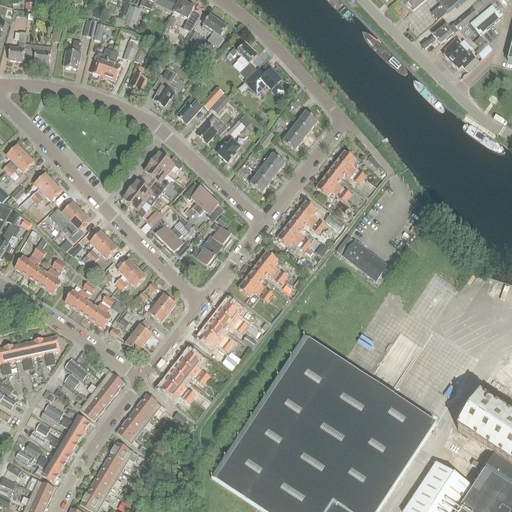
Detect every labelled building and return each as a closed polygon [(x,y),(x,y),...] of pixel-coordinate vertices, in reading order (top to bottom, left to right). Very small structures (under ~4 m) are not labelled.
[(51,0),(48,16),(54,17),(57,0),(51,0)] [(86,0),(84,7),(91,10),(94,0),(86,0)] [(153,5),(159,8),(162,0),(142,0),(143,0),(140,7),(150,12),(153,5)] [(174,15),(180,2),(175,0),(162,0),(159,8),(174,15)] [(408,0),(405,3),(407,4),(406,6),(408,9),(410,8),(413,12),(427,1),(427,0),(434,0),(440,7),(431,14),(438,22),(464,0),(408,0)] [(194,9),(180,2),(174,15),(188,22),(184,31),(190,34),(200,19),(192,15),(194,9)] [(122,30),(131,5),(125,3),(119,19),(117,18),(114,27),(122,30)] [(69,5),(67,13),(73,15),(76,6),(69,5)] [(140,12),(131,8),(124,28),(133,31),(140,12)] [(492,9),(470,26),(479,37),(501,20),(492,9)] [(433,35),(441,45),(447,41),(448,42),(459,33),(468,25),(478,17),(472,10),(450,28),(446,24),(433,35)] [(102,14),(96,12),(93,19),(100,21),(102,14)] [(210,18),(202,29),(212,37),(207,43),(218,50),(224,41),(221,39),(227,30),(210,18)] [(166,27),(172,29),(176,21),(170,19),(166,27)] [(92,40),(96,23),(87,21),(83,37),(92,40)] [(63,31),(63,25),(54,24),(52,43),(59,43),(60,31),(63,31)] [(104,27),(97,26),(93,41),(100,43),(104,27)] [(25,55),(30,56),(31,46),(25,46),(26,44),(25,44),(26,34),(20,33),(18,43),(20,43),(19,49),(11,48),(9,61),(24,63),(25,55)] [(198,36),(191,33),(185,43),(191,47),(198,36)] [(479,50),(485,45),(479,39),(473,45),(479,50)] [(131,64),(140,44),(131,40),(127,49),(122,60),(131,64)] [(467,56),(463,52),(459,48),(462,45),(457,40),(445,51),(448,53),(445,57),(458,71),(462,67),(464,70),(475,59),(470,53),(467,56)] [(79,65),(81,56),(79,56),(81,44),(74,43),(71,54),(66,53),(65,62),(64,69),(66,70),(66,71),(71,72),(71,71),(77,72),(78,65),(79,65)] [(492,51),(486,44),(485,45),(479,50),(476,53),(482,60),(492,51)] [(237,55),(241,58),(237,62),(245,70),(249,66),(249,65),(257,57),(244,45),(238,52),(235,49),(229,54),(233,58),(237,55)] [(49,67),(51,54),(52,49),(31,46),(30,56),(36,56),(35,65),(49,67)] [(184,46),(180,52),(186,56),(189,50),(184,46)] [(90,75),(103,80),(112,54),(106,51),(104,57),(98,55),(96,59),(90,75)] [(145,54),(138,51),(133,62),(140,65),(145,54)] [(119,56),(112,54),(103,80),(103,79),(116,84),(121,68),(115,66),(119,56)] [(245,70),(240,74),(246,80),(255,71),(249,65),(249,66),(245,70)] [(140,95),(147,81),(140,78),(144,70),(137,67),(133,74),(135,75),(128,89),(140,95)] [(159,93),(153,102),(165,109),(170,101),(171,102),(175,95),(174,95),(177,91),(171,87),(177,76),(168,70),(163,78),(161,77),(153,90),(159,93)] [(256,96),(266,87),(277,98),(283,92),(278,86),(281,83),(271,71),(264,77),(259,71),(252,77),(245,84),(247,87),(256,96)] [(245,84),(238,90),(240,93),(247,87),(245,84)] [(201,107),(208,113),(224,96),(216,90),(201,107)] [(230,102),(224,96),(212,110),(218,115),(230,102)] [(186,127),(196,115),(202,109),(191,99),(185,105),(186,107),(176,118),(186,127)] [(301,107),(295,101),(290,106),(296,112),(301,107)] [(302,119),(307,123),(312,118),(306,113),(302,119)] [(252,121),(245,115),(228,134),(234,140),(252,121)] [(207,145),(217,134),(220,137),(226,131),(212,118),(206,124),(207,125),(197,136),(207,145)] [(288,123),(281,118),(277,123),(283,129),(288,123)] [(318,122),(312,118),(307,123),(313,128),(318,122)] [(302,119),(297,125),(309,134),(313,128),(307,123),(302,119)] [(297,125),(292,131),(304,140),(309,134),(297,125)] [(292,131),(288,137),(299,146),(304,140),(292,131)] [(270,144),(275,138),(269,133),(264,139),(270,144)] [(295,152),(299,146),(288,137),(283,143),(295,152)] [(265,150),(270,144),(264,139),(259,146),(265,150)] [(236,155),(238,152),(230,144),(227,147),(226,146),(217,155),(228,165),(237,156),(236,155)] [(6,175),(26,156),(18,147),(7,158),(11,162),(3,171),(6,175)] [(337,162),(362,182),(365,178),(352,168),(356,162),(344,153),(337,162)] [(154,158),(150,163),(167,177),(174,168),(179,172),(184,166),(175,158),(174,158),(170,164),(159,155),(156,159),(154,158)] [(255,165),(259,160),(252,155),(248,160),(255,165)] [(274,155),(269,161),(281,170),(286,164),(274,155)] [(9,178),(18,169),(24,175),(34,164),(26,156),(6,175),(9,178)] [(368,161),(372,166),(376,162),(371,157),(368,161)] [(276,176),(281,170),(269,161),(264,167),(276,176)] [(362,182),(337,162),(330,172),(342,180),(345,176),(359,187),(362,182)] [(155,182),(152,187),(162,194),(166,198),(170,193),(165,190),(168,186),(163,182),(167,177),(150,163),(146,168),(148,169),(144,173),(155,182)] [(276,176),(264,167),(260,173),(272,182),(276,176)] [(243,180),(247,175),(242,169),(237,174),(243,180)] [(338,185),(342,180),(330,172),(323,181),(348,200),(352,196),(338,185)] [(252,177),(267,188),(272,182),(260,173),(258,176),(255,173),(252,177)] [(34,203),(54,184),(46,175),(35,186),(39,191),(30,199),(31,200),(34,203)] [(267,188),(252,177),(251,178),(254,180),(250,185),(262,195),(267,188)] [(332,193),(336,197),(345,204),(348,200),(323,181),(316,190),(327,199),(332,193)] [(133,186),(129,191),(146,204),(151,208),(162,194),(152,187),(148,191),(137,183),(134,187),(133,186)] [(37,207),(46,198),(51,203),(62,193),(54,184),(34,203),(37,207)] [(208,197),(209,196),(203,191),(202,192),(194,184),(194,185),(195,186),(184,198),(189,203),(192,201),(196,205),(192,209),(196,213),(209,199),(208,197)] [(26,192),(20,188),(11,198),(16,203),(26,192)] [(0,204),(2,206),(8,199),(0,190),(0,204)] [(142,210),(146,204),(129,191),(125,196),(126,197),(123,201),(138,213),(136,215),(142,220),(146,215),(142,210)] [(211,200),(209,199),(196,213),(200,217),(204,212),(209,217),(207,219),(212,224),(223,213),(224,214),(225,213),(217,206),(218,204),(212,199),(211,200)] [(34,203),(31,200),(18,212),(22,214),(34,203)] [(298,212),(322,231),(325,227),(313,218),(317,212),(306,203),(298,212)] [(68,227),(71,224),(81,213),(73,204),(62,215),(66,218),(59,225),(58,225),(57,226),(57,227),(58,228),(48,237),(52,241),(62,232),(65,236),(71,230),(68,227)] [(0,206),(0,220),(6,224),(11,212),(0,206)] [(336,212),(329,206),(326,209),(333,215),(336,212)] [(151,230),(163,218),(157,211),(145,223),(151,230)] [(322,231),(298,212),(291,222),(303,230),(306,226),(319,236),(322,231)] [(81,213),(71,224),(79,232),(90,222),(81,213)] [(8,223),(14,227),(19,217),(13,214),(8,223)] [(328,221),(339,234),(346,228),(335,215),(328,221)] [(45,232),(55,223),(49,218),(40,226),(45,232)] [(228,224),(222,219),(217,224),(224,229),(228,224)] [(163,246),(164,247),(178,233),(175,229),(170,234),(166,229),(168,227),(162,221),(151,233),(150,232),(149,232),(157,240),(156,241),(162,247),(163,246)] [(299,235),(303,230),(291,222),(284,231),(308,249),(312,245),(299,235)] [(187,225),(183,229),(187,233),(192,229),(187,225)] [(11,248),(16,240),(15,239),(20,231),(11,226),(6,234),(0,243),(0,260),(3,262),(11,248)] [(210,238),(206,244),(219,254),(225,246),(226,248),(231,241),(230,240),(232,237),(231,237),(231,238),(215,226),(214,226),(215,227),(212,231),(217,235),(213,240),(210,238)] [(293,243),(297,247),(305,253),(307,250),(308,249),(284,231),(277,240),(289,249),(293,243)] [(96,255),(99,253),(110,242),(101,233),(90,244),(95,249),(86,257),(90,261),(96,255)] [(165,250),(170,255),(172,254),(180,262),(179,260),(190,249),(184,243),(182,246),(178,241),(182,237),(178,233),(164,247),(166,248),(165,250)] [(348,238),(336,253),(342,257),(353,242),(348,238)] [(67,254),(75,245),(70,240),(61,249),(67,254)] [(38,248),(42,251),(46,246),(42,241),(38,248)] [(110,242),(99,253),(107,261),(118,251),(110,242)] [(376,283),(387,267),(355,242),(343,258),(376,283)] [(208,268),(210,269),(215,262),(213,261),(219,254),(206,244),(201,250),(204,251),(200,256),(195,253),(192,257),(191,256),(191,257),(207,269),(206,270),(208,268)] [(82,251),(77,246),(68,255),(73,260),(75,258),(82,251)] [(328,251),(322,246),(318,251),(324,256),(328,251)] [(37,259),(42,251),(38,248),(32,256),(37,259)] [(41,262),(46,254),(42,251),(37,259),(41,262)] [(260,263),(285,282),(288,278),(274,268),(278,262),(267,254),(260,263)] [(96,255),(90,261),(94,265),(100,259),(96,255)] [(15,270),(25,277),(36,261),(37,259),(32,256),(28,262),(23,259),(15,270)] [(75,258),(73,260),(83,268),(85,265),(78,259),(77,260),(75,258)] [(34,284),(42,272),(37,268),(40,264),(41,262),(37,259),(36,261),(25,277),(34,284)] [(56,272),(61,264),(57,261),(51,269),(56,272)] [(119,273),(124,278),(114,287),(118,290),(138,271),(130,262),(119,273)] [(285,282),(260,263),(253,272),(264,281),(268,276),(281,287),(285,282)] [(300,267),(310,274),(313,270),(303,263),(300,267)] [(61,264),(56,272),(60,275),(66,267),(61,264)] [(44,290),(55,274),(51,271),(47,275),(42,272),(34,284),(44,290)] [(121,293),(130,284),(136,290),(146,279),(138,271),(118,290),(121,293)] [(260,285),(264,281),(253,272),(246,281),(271,301),(274,296),(260,285)] [(113,278),(108,273),(99,281),(105,286),(113,278)] [(55,274),(44,290),(53,297),(61,285),(56,281),(59,277),(55,274)] [(254,294),(259,297),(268,304),(271,301),(246,281),(238,290),(250,299),(254,294)] [(65,305),(74,311),(86,295),(92,286),(88,283),(83,289),(78,297),(73,293),(65,305)] [(84,318),(92,306),(87,303),(96,289),(92,286),(86,295),(74,311),(84,318)] [(153,296),(158,291),(152,286),(147,290),(153,296)] [(176,306),(164,297),(161,294),(157,301),(159,303),(157,306),(169,316),(176,306)] [(144,305),(148,300),(143,295),(139,299),(144,305)] [(92,306),(84,318),(94,325),(111,300),(106,297),(97,310),(92,306)] [(111,320),(106,316),(115,303),(111,300),(94,325),(103,331),(111,320)] [(161,325),(169,316),(157,306),(156,307),(153,304),(150,308),(154,310),(149,316),(161,325)] [(228,304),(221,313),(237,325),(240,322),(235,318),(239,313),(228,304)] [(221,313),(214,322),(225,331),(229,326),(233,330),(237,325),(221,313)] [(503,328),(511,324),(511,318),(501,323),(503,328)] [(123,320),(119,325),(124,328),(128,324),(123,320)] [(221,335),(225,331),(214,322),(207,331),(223,344),(226,339),(221,335)] [(247,328),(240,322),(237,326),(244,332),(247,328)] [(133,337),(145,347),(152,337),(146,332),(150,328),(144,323),(133,337)] [(130,338),(132,336),(117,325),(109,335),(116,340),(122,332),(130,338)] [(244,332),(237,326),(234,330),(241,336),(244,332)] [(258,342),(262,336),(251,328),(246,333),(258,342)] [(220,347),(223,344),(207,331),(200,340),(211,349),(215,344),(220,347)] [(257,343),(247,336),(242,342),(252,349),(257,343)] [(137,356),(145,347),(133,337),(126,346),(137,356)] [(55,366),(53,355),(59,353),(56,339),(45,341),(50,367),(55,366)] [(511,511),(511,418),(480,397),(458,431),(470,438),(496,455),(473,489),(436,464),(404,511),(378,511),(436,426),(304,339),(303,339),(304,340),(291,359),(290,359),(291,360),(278,379),(277,379),(278,380),(265,399),(264,399),(264,400),(252,419),(251,419),(250,420),(251,420),(239,439),(238,439),(237,440),(238,440),(225,460),(224,459),(224,460),(225,460),(212,480),(211,479),(211,480),(259,511),(511,511)] [(45,341),(34,343),(37,358),(44,357),(46,367),(50,367),(45,341)] [(241,358),(244,354),(228,341),(225,345),(230,349),(241,358)] [(31,359),(37,358),(34,343),(23,346),(29,371),(34,370),(31,359)] [(230,349),(225,345),(222,349),(227,353),(230,349)] [(23,346),(12,348),(15,363),(23,361),(25,372),(29,371),(23,346)] [(9,364),(15,363),(12,348),(1,350),(7,376),(12,375),(9,364)] [(182,363),(207,382),(210,379),(196,368),(200,363),(189,354),(182,363)] [(207,382),(182,363),(175,372),(186,381),(190,376),(203,387),(207,382)] [(71,373),(81,381),(84,376),(75,369),(71,373)] [(107,376),(102,382),(117,394),(125,384),(105,369),(102,372),(107,376)] [(183,386),(186,381),(175,372),(168,381),(192,400),(196,396),(183,386)] [(64,383),(74,390),(79,383),(69,376),(64,383)] [(176,394),(181,398),(189,404),(192,400),(168,381),(161,390),(172,399),(176,394)] [(90,388),(110,404),(117,394),(102,382),(97,389),(92,385),(90,388)] [(13,392),(2,386),(0,389),(0,392),(9,398),(13,392)] [(87,401),(102,413),(110,404),(90,388),(87,391),(92,395),(87,401)] [(54,396),(60,400),(64,395),(58,390),(54,396)] [(50,404),(54,399),(47,393),(43,398),(50,404)] [(15,404),(0,395),(0,401),(1,402),(0,403),(0,406),(11,412),(15,404)] [(139,405),(154,417),(159,410),(164,414),(166,411),(146,395),(139,405)] [(102,413),(87,401),(82,408),(77,404),(75,407),(95,423),(102,413)] [(131,414),(151,430),(154,427),(149,423),(154,417),(139,405),(131,414)] [(44,413),(62,423),(64,420),(61,418),(63,415),(48,406),(44,413)] [(10,419),(0,412),(0,419),(7,424),(10,419)] [(60,426),(62,423),(44,413),(40,419),(53,427),(55,423),(60,426)] [(124,424),(139,436),(144,429),(149,433),(151,430),(131,414),(124,424)] [(182,428),(187,421),(178,414),(173,421),(182,428)] [(65,418),(63,422),(84,435),(85,432),(84,432),(89,424),(77,417),(72,425),(69,423),(70,421),(65,418)] [(82,438),(84,435),(63,422),(61,426),(66,429),(67,427),(69,429),(65,437),(77,444),(81,437),(82,438)] [(11,429),(1,423),(0,424),(0,436),(5,439),(11,429)] [(134,442),(139,436),(124,424),(116,434),(136,449),(139,446),(134,442)] [(35,433),(45,439),(50,432),(39,425),(35,433)] [(181,431),(185,435),(189,429),(185,426),(181,431)] [(48,445),(50,442),(32,432),(28,439),(42,447),(45,443),(48,445)] [(176,444),(180,439),(172,432),(168,437),(176,444)] [(53,438),(51,442),(72,454),(73,452),(72,451),(77,444),(65,437),(60,445),(57,443),(58,441),(53,438)] [(58,449),(53,456),(65,464),(69,456),(70,457),(72,454),(51,442),(49,445),(54,449),(55,447),(58,449)] [(138,457),(133,454),(134,453),(117,443),(111,454),(132,467),(138,457)] [(24,452),(36,460),(41,452),(29,444),(24,452)] [(15,458),(27,465),(30,458),(19,452),(15,458)] [(105,464),(121,474),(125,467),(131,470),(132,467),(111,454),(105,464)] [(41,458),(39,461),(60,474),(62,471),(61,471),(65,464),(53,456),(48,464),(45,463),(46,461),(41,458)] [(60,474),(39,461),(37,465),(42,468),(43,466),(46,468),(41,476),(53,484),(57,477),(58,477),(60,474)] [(172,474),(188,475),(189,469),(193,469),(193,466),(191,466),(191,464),(184,464),(184,461),(178,461),(178,466),(172,465),(172,474)] [(98,475),(120,488),(122,484),(117,481),(121,474),(105,464),(98,475)] [(140,471),(150,477),(155,470),(144,464),(140,471)] [(7,471),(17,477),(21,471),(10,465),(7,471)] [(92,485),(109,495),(113,488),(118,491),(120,488),(98,475),(92,485)] [(36,485),(32,493),(50,501),(55,489),(32,479),(30,483),(36,485)] [(86,495),(108,508),(110,505),(105,502),(109,495),(92,485),(86,495)] [(23,498),(22,501),(45,511),(50,501),(32,493),(29,500),(23,498)] [(106,511),(108,508),(86,495),(80,506),(90,511),(98,511),(101,508),(106,511)] [(0,504),(7,508),(10,501),(0,496),(0,504)] [(26,507),(23,511),(44,511),(45,511),(22,501),(20,505),(26,507)]
